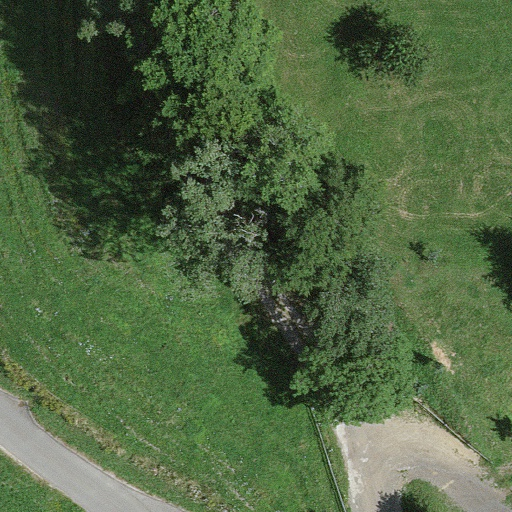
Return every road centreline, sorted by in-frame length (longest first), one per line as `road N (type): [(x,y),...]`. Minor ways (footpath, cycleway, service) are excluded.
road 1 (track): [(148,0),(199,126),(295,271),(375,426),(384,511)]
road 2 (unclassified): [(0,418),(114,511)]
